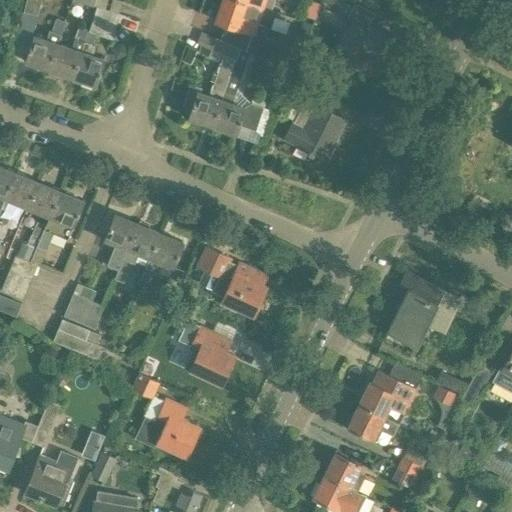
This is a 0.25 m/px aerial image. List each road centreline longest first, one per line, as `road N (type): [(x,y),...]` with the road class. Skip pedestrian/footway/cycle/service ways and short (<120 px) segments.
road 1 (residential): [(233,511),(358,256)]
road 2 (residential): [(358,256),(121,159)]
road 3 (unclassified): [(381,207),(485,0)]
road 4 (residential): [(121,159),(170,0)]
road 5 (residential): [(511,281),(381,207)]
road 6 (residential): [(121,159),(0,115)]
